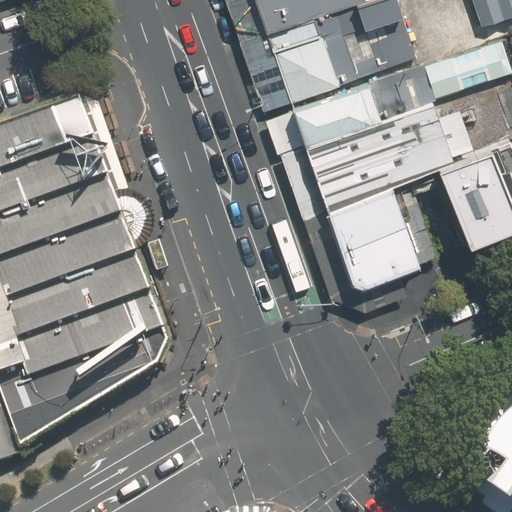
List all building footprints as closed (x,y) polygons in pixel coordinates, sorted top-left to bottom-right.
[(257,0),(290,99),(416,58),(396,0),(257,0)] [(511,0),(467,0),(477,28),(511,15),(511,0)] [(293,103),(328,207),(390,183),(452,156),(430,99),(436,98),(420,61),(293,103)] [(91,95),(0,128),(0,466),(167,365),(180,340),(147,248),(136,217),(126,191),(91,95)] [(436,167),(465,237),(511,218),(511,214),(485,148),(436,167)] [(390,183),(328,207),(339,242),(404,217),(390,183)] [(133,190),(126,191),(136,217),(147,248),(152,246),(157,241),(161,236),(163,231),(165,225),(166,219),(166,215),(164,209),(162,204),(159,200),(154,197),(149,193),(142,191),(133,190)] [(404,217),(339,242),(353,276),(363,277),(419,255),(404,217)] [(176,269),(167,242),(153,246),(162,273),(176,269)] [(511,511),(511,413),(511,414),(496,421),(487,428),(475,438),(465,451),(455,466),(480,480),(470,492),(491,507),(498,492),(511,501),(511,511),(510,511),(511,511)]
